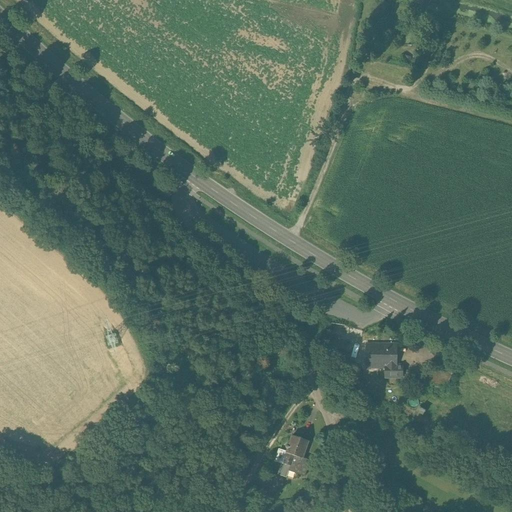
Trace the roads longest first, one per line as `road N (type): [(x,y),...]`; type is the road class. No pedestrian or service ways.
road 1 (primary): [(0,15),(179,165),(289,239),(511,357)]
road 2 (track): [(289,239),(337,116),(364,88),(511,120)]
road 3 (track): [(314,376),(310,345),(218,261),(174,210),(178,194)]
road 4 (track): [(352,511),(314,376)]
